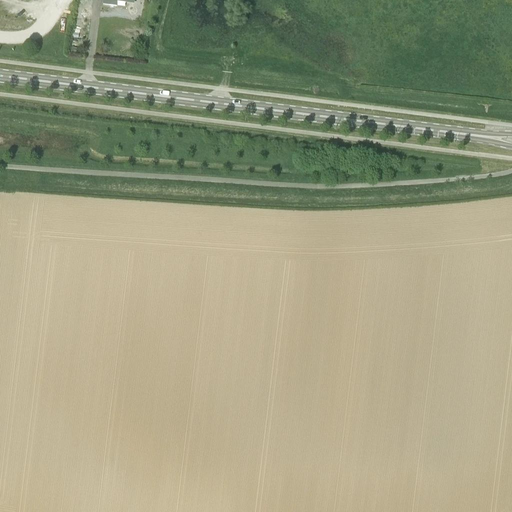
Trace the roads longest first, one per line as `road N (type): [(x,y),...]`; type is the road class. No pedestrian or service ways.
road 1 (unclassified): [(0,166),(318,186),(511,171)]
road 2 (primary): [(487,137),(0,76)]
